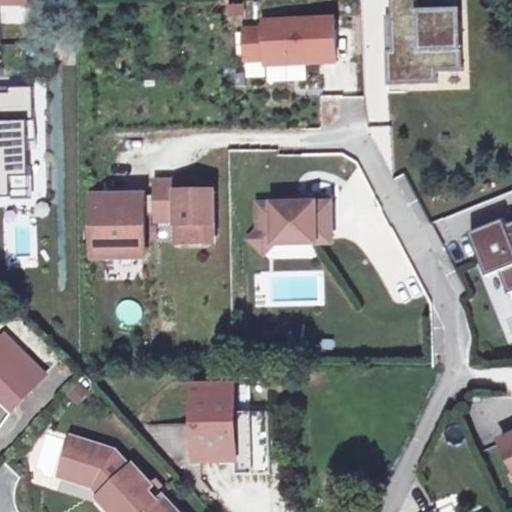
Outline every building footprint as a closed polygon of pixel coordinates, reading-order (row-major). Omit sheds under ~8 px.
[(419,0),(391,0),(392,42),(402,42),(402,52),(392,52),(388,52),(389,72),(403,72),(404,84),(437,83),(437,72),(462,71),(461,16),(443,16),(443,10),(419,11),(419,0)] [(336,21),(265,24),(266,30),(247,31),(248,58),(267,57),(313,55),(314,62),(337,61),(336,21)] [(402,42),(392,42),(392,52),(402,52),(402,42)] [(313,55),(267,57),(267,64),(314,62),(313,55)] [(403,72),(389,72),(389,84),(404,84),(403,72)] [(0,198),(13,198),(13,178),(32,178),(32,122),(37,122),(37,89),(12,89),(12,95),(0,94),(0,198)] [(32,199),(32,178),(13,178),(13,198),(32,199)] [(203,182),(192,183),(192,192),(203,192),(203,182)] [(192,183),(158,183),(158,196),(158,215),(158,219),(179,219),(179,241),(207,241),(216,233),(216,192),(203,192),(192,192),(192,183)] [(145,196),(93,196),(94,256),(145,256),(145,215),(145,196)] [(158,196),(145,196),(145,215),(158,215),(158,196)] [(259,204),(260,230),(275,230),(276,243),(319,243),(318,229),(333,229),(332,203),(310,203),(298,203),(259,204)] [(506,219),(471,234),(489,276),(501,272),(510,293),(511,292),(511,224),(509,226),(506,219)] [(333,243),(333,229),(318,229),(319,243),(333,243)] [(249,241),(264,254),(276,243),(275,230),(260,230),(249,241)] [(325,305),(324,270),(254,272),(255,307),(325,305)] [(0,396),(14,410),(34,389),(20,375),(33,363),(6,337),(0,343),(0,396)] [(33,363),(20,375),(34,389),(46,376),(33,363)] [(65,389),(73,403),(89,394),(81,380),(65,389)] [(236,386),(199,387),(200,460),(238,460),(237,413),(236,386)] [(0,423),(8,413),(0,406),(0,423)] [(270,413),(237,413),(238,460),(238,474),(270,474),(270,413)] [(511,437),(503,441),(511,461),(511,437)] [(73,438),(64,467),(81,472),(78,482),(97,487),(100,485),(106,492),(103,494),(100,498),(112,511),(144,511),(157,500),(149,491),(153,486),(135,466),(132,469),(116,452),(73,438)] [(64,467),(61,476),(78,482),(81,472),(64,467)] [(100,485),(97,487),(103,494),(106,492),(100,485)] [(157,500),(144,511),(178,511),(163,495),(157,500)]
